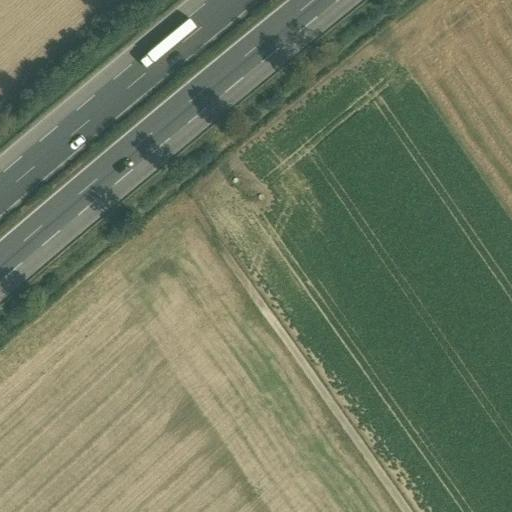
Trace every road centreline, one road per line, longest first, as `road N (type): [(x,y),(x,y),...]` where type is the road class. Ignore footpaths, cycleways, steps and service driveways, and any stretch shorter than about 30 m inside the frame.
road 1 (motorway): [(0,265),(315,0)]
road 2 (track): [(403,511),(218,260)]
road 3 (motorway): [(234,0),(0,198)]
